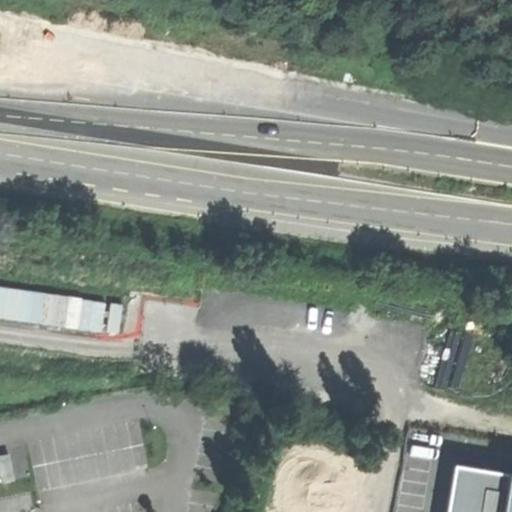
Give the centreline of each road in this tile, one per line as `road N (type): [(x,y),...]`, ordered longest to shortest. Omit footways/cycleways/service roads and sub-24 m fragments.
road 1 (trunk): [(0,141),(497,220)]
road 2 (trunk): [(0,163),(497,220)]
road 3 (trunk): [(447,146),(0,39)]
road 4 (trunk): [(447,146),(0,80)]
